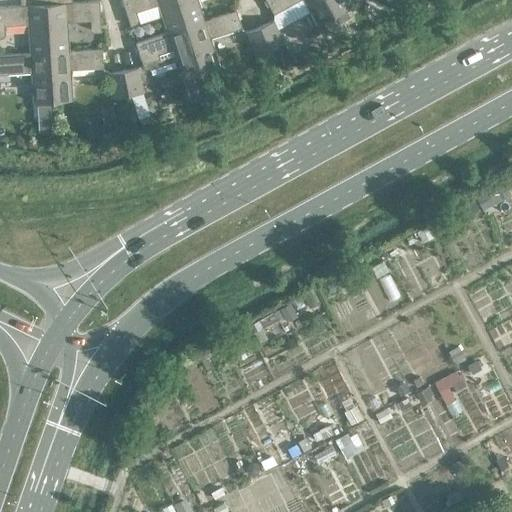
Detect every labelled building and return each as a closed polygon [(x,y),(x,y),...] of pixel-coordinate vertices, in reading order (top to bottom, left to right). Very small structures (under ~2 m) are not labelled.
[(49,52),(45,0),(20,0),(21,5),(0,6),(0,37),(2,37),(5,34),(5,25),(27,24),(29,53),(29,54),(49,52)] [(72,2),(71,0),(45,0),(49,52),(69,51),(67,21),(90,20),(91,28),(94,31),(101,31),(99,0),(72,2)] [(186,26),(177,0),(121,0),(130,26),(136,24),(138,19),(136,11),(158,4),(167,32),(186,26)] [(177,0),(186,26),(205,20),(205,19),(198,0),(177,0)] [(334,15),(326,0),(265,0),(273,14),(298,0),(303,0),(316,24),(334,15)] [(326,0),(334,15),(352,5),(348,0),(326,0)] [(236,9),(205,19),(205,20),(186,26),(201,72),(220,66),(211,38),(242,28),(236,9)] [(273,20),(260,26),(269,49),(283,43),(273,20)] [(201,72),(186,26),(167,32),(135,42),(144,68),(175,58),(182,79),(201,72)] [(269,49),(260,26),(246,32),(256,54),(269,49)] [(102,48),(69,51),(49,52),(52,101),(73,100),(71,70),(103,67),(102,48)] [(52,101),(49,52),(29,54),(29,53),(0,54),(0,74),(30,72),(32,102),(52,101)] [(138,67),(123,70),(128,94),(142,91),(138,67)] [(128,94),(123,70),(109,73),(114,97),(128,94)] [(50,105),(37,106),(38,117),(51,116),(50,105)] [(155,114),(140,119),(143,129),(158,124),(155,114)]
